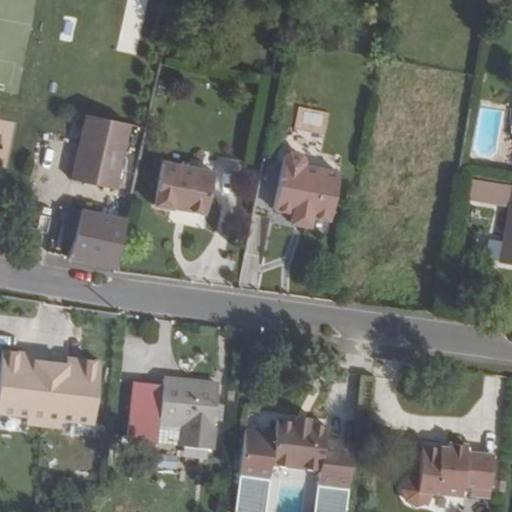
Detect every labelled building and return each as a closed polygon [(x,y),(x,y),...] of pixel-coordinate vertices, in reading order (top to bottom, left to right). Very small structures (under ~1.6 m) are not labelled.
[(113,182),(128,117),(85,107),(70,173),(113,182)] [(338,184),(342,168),(306,162),(306,155),(302,148),(289,146),(284,151),(282,157),(262,154),(259,171),(331,183),(338,184)] [(198,208),(206,167),(163,159),(155,203),(172,205),(172,204),(198,208)] [(207,210),(215,168),(206,167),(198,208),(207,210)] [(331,183),(259,171),(258,177),(295,184),(329,189),(331,183)] [(291,206),(295,184),(258,177),(254,199),(273,202),(291,206)] [(333,214),(338,184),(331,183),(329,189),(325,213),(333,214)] [(325,213),(329,189),(295,184),(291,206),(294,206),(312,210),(325,213)] [(511,257),(511,188),(502,256),(511,257)] [(271,211),(273,202),(254,199),(253,208),(271,211)] [(116,256),(126,211),(81,202),(71,247),(116,256)] [(310,219),(312,210),(294,206),(292,216),(310,219)] [(101,412),(107,350),(86,347),(85,355),(73,353),(42,349),(29,348),(30,341),(9,339),(2,401),(34,405),(33,413),(66,417),(69,408),(101,412)] [(85,355),(86,347),(74,346),(73,353),(85,355)] [(219,417),(225,373),(158,363),(153,399),(167,401),(167,410),(219,417)] [(359,475),(362,429),(332,425),(334,411),(283,406),(279,452),(326,456),(325,472),(359,475)] [(457,482),(461,448),(439,444),(440,436),(418,433),(414,465),(399,463),(394,490),(425,495),(427,485),(457,490),(457,482)] [(486,486),(491,452),(461,448),(457,482),(486,486)]
